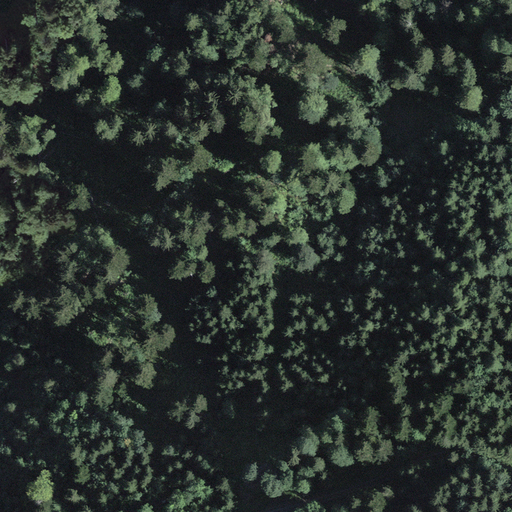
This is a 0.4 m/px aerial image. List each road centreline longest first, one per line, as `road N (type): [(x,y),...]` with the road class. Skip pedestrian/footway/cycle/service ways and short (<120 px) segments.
road 1 (track): [(511,88),(493,90),(379,163),(340,173),(308,155),(262,151),(152,205)]
road 2 (track): [(511,470),(430,451),(286,511)]
